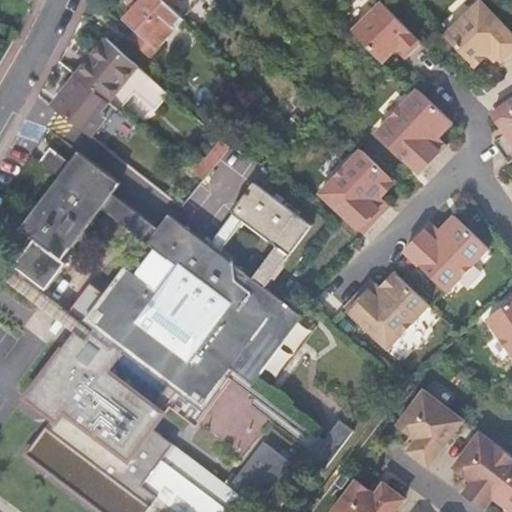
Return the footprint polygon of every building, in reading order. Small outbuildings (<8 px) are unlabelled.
[(170,2),(168,0),(128,0),(136,6),(126,17),(141,30),(134,39),(153,56),(186,19),(170,2)] [(416,34),(385,2),(354,31),(384,64),(398,50),(403,46),(411,54),(423,42),(416,34)] [(511,33),(482,2),(449,35),(478,66),(488,56),(493,51),(499,58),(503,62),(511,53),(511,33)] [(78,75),(111,101),(139,66),(107,39),(78,75)] [(403,46),(398,50),(406,58),(411,54),(403,46)] [(499,58),(493,51),(488,56),(494,63),(499,58)] [(71,84),(54,106),(80,126),(92,136),(106,118),(101,114),(111,101),(78,75),(61,60),(55,71),(71,84)] [(419,90),(378,134),(422,174),(442,153),(438,149),(445,142),(440,138),(454,123),(419,90)] [(511,102),(494,115),(502,128),(507,134),(500,139),(495,143),(510,164),(511,162),(511,102)] [(507,134),(502,128),(495,133),(500,139),(507,134)] [(208,178),(232,144),(220,136),(196,170),(208,178)] [(448,146),(445,142),(438,149),(442,153),(448,146)] [(230,243),(221,235),(212,246),(171,216),(161,230),(114,195),(123,182),(82,151),(73,162),(63,176),(22,229),(36,240),(16,266),(6,280),(34,300),(44,287),(48,290),(68,264),(64,261),(103,210),(150,244),(159,250),(139,276),(131,269),(110,297),(92,320),(129,347),(187,391),(206,405),(206,406),(235,368),(255,382),(305,316),(286,301),(269,289),(276,279),(264,269),(256,279),(236,264),(222,254),(230,243)] [(398,183),(363,151),(322,195),(366,234),(385,213),(382,210),(388,202),(384,198),(398,183)] [(54,170),(63,176),(73,162),(65,156),(54,170)] [(236,215),(221,235),(230,243),(246,223),(280,248),(264,269),(276,279),(292,258),(315,228),(257,184),(234,213),(236,215)] [(388,202),(382,210),(385,213),(392,206),(388,202)] [(491,248),(456,216),(442,231),(437,227),(431,234),(427,231),(407,252),(450,292),(491,248)] [(434,223),(427,231),(431,234),(437,227),(434,223)] [(368,287),(349,308),(391,349),(432,306),(397,273),(383,288),(378,284),(371,291),(368,287)] [(375,280),(368,287),(371,291),(378,284),(375,280)] [(124,353),(129,347),(92,320),(110,297),(93,285),(71,314),(124,353)] [(511,302),(489,318),(511,351),(511,302)] [(196,418),(206,405),(187,391),(177,404),(196,418)] [(466,421),(426,391),(400,426),(419,439),(413,446),(410,451),(431,467),(466,421)] [(357,431),(343,420),(314,459),(329,469),(357,431)] [(16,445),(0,433),(0,450),(8,456),(16,445)] [(511,511),(511,455),(483,434),(456,468),(475,482),(467,494),(487,509),(496,497),(509,508),(511,509),(511,511)] [(175,446),(158,468),(145,486),(179,511),(245,511),(252,504),(254,501),(261,507),(274,489),(295,463),(267,442),(241,477),(232,488),(228,484),(176,445),(175,446)] [(378,495),(359,481),(335,511),(397,511),(407,499),(386,483),(378,495)]
